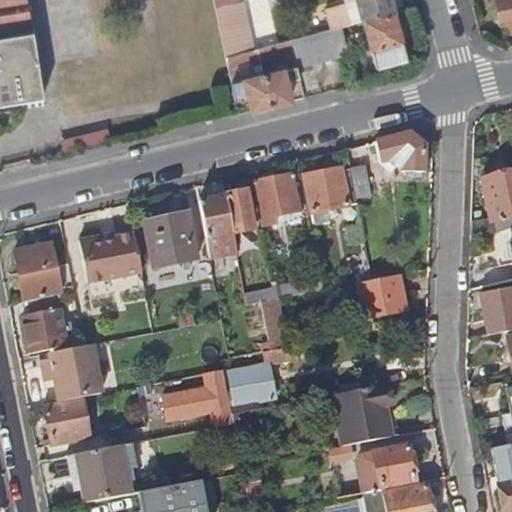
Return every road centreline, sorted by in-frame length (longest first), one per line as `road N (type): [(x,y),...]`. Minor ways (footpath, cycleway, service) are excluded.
road 1 (residential): [(0,203),(455,92)]
road 2 (residential): [(455,92),(445,345),(472,511)]
road 3 (residential): [(0,381),(25,511)]
